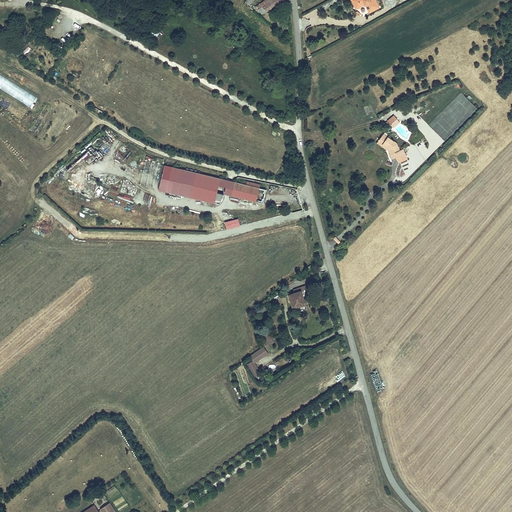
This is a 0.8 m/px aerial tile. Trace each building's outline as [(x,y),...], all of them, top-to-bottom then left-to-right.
[(0,89),(34,107),(39,96),(0,76),(0,89)] [(462,95),(452,106),(459,112),(457,114),(461,118),(473,104),(462,95)] [(390,156),(392,160),(396,158),(404,154),(403,152),(400,152),(397,144),(390,140),(388,142),(384,139),(381,143),(391,150),(393,154),(390,156)] [(387,152),(390,156),(393,154),(391,150),(381,143),(379,142),(377,145),(387,152)] [(99,160),(103,156),(92,145),(88,149),(99,160)] [(176,169),(171,187),(189,192),(188,198),(213,204),(214,200),(219,202),(222,194),(225,185),(222,187),(217,185),(218,179),(176,169)] [(230,196),(233,183),(225,181),(225,185),(222,194),(230,196)] [(254,202),(257,188),(233,183),(230,196),(254,202)] [(188,198),(189,192),(171,187),(170,193),(188,198)] [(288,201),(299,198),(297,189),(285,192),(288,201)] [(227,229),(240,226),(239,218),(225,221),(227,229)] [(287,295),(293,309),(309,303),(303,289),(296,292),(287,295)] [(257,331),(260,338),(263,340),(270,337),(266,327),(257,331)] [(262,372),(255,363),(269,353),(264,346),(250,355),(253,359),(247,363),(257,376),(262,372)] [(115,511),(109,503),(101,508),(102,511),(115,511)]
